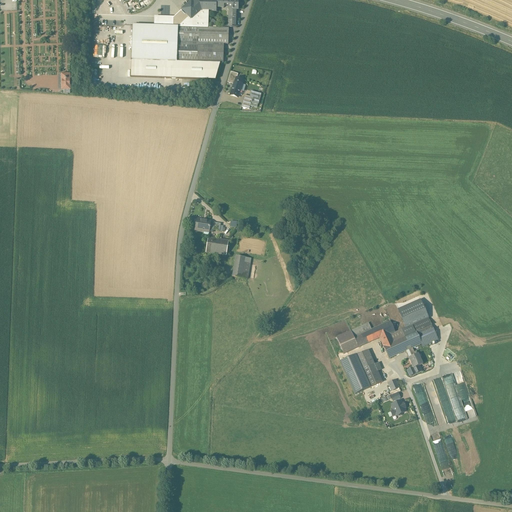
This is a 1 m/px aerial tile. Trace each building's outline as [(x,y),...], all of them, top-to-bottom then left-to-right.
[(197,0),(194,4),(191,1),(188,5),(186,3),(184,5),(186,7),(182,10),(189,18),(178,27),(193,28),(208,28),(209,11),(203,11),(203,0),(197,0)] [(228,0),(220,0),(203,0),(203,11),(209,11),(214,11),(216,11),(217,8),(218,8),(224,8),(224,5),(228,5),(228,0)] [(239,1),(228,0),(228,5),(228,10),(229,10),(238,11),(239,1)] [(238,11),(229,10),(228,27),(236,27),(236,14),(238,14),(238,11)] [(178,27),(133,26),(131,61),(177,63),(178,27)] [(193,28),(178,27),(177,63),(197,63),(192,43),(193,28)] [(208,28),(193,28),(192,43),(223,44),(228,44),(229,29),(208,28)] [(223,44),(192,43),(197,63),(220,64),(222,64),(223,44)] [(177,63),(131,61),(131,77),(215,80),(220,64),(197,63),(177,63)] [(238,74),(231,72),(227,83),(233,85),(236,78),(237,78),(238,74)] [(62,74),(58,75),(59,90),(65,90),(70,90),(70,74),(62,74)] [(233,85),(230,96),(238,98),(243,80),(237,78),(236,78),(233,85)] [(261,95),(252,92),(250,98),(253,99),(252,103),(258,105),(261,95)] [(250,98),(245,96),(242,107),(250,110),(252,103),(253,99),(250,98)] [(210,222),(197,220),(195,230),(208,232),(209,229),(210,223),(210,222)] [(220,224),(210,223),(209,229),(219,231),(220,224)] [(218,240),(208,238),(206,252),(219,254),(221,240),(222,236),(219,235),(218,240)] [(229,241),(221,240),(219,254),(227,255),(229,241)] [(245,258),(236,257),(233,277),(241,278),(245,258)] [(245,258),(241,278),(247,279),(251,259),(245,258)] [(420,302),(398,311),(406,328),(401,330),(402,331),(404,337),(416,332),(431,325),(420,302)] [(390,322),(375,328),(380,338),(383,347),(389,359),(408,350),(412,348),(421,344),(422,344),(416,332),(404,337),(402,331),(394,335),(393,333),(395,333),(390,322)] [(368,324),(351,332),(354,338),(371,330),(368,324)] [(431,325),(416,332),(422,344),(421,344),(423,347),(438,340),(431,325)] [(371,330),(354,338),(358,348),(380,338),(375,328),(371,330)] [(351,332),(337,338),(344,354),(358,348),(354,338),(351,332)] [(416,351),(414,352),(412,348),(408,350),(412,357),(409,358),(413,368),(407,371),(410,376),(421,371),(419,366),(422,365),(416,351)] [(379,363),(372,366),(365,352),(356,356),(365,377),(378,371),(382,370),(379,363)] [(354,395),(370,388),(365,377),(356,356),(340,363),(354,395)] [(378,371),(365,377),(370,388),(383,382),(378,371)] [(454,376),(444,378),(449,400),(461,397),(465,413),(472,411),(473,414),(471,415),(472,417),(474,417),(466,382),(460,384),(460,380),(454,381),(453,377),(454,377),(454,376)] [(396,381),(388,384),(392,391),(399,388),(396,381)] [(368,399),(370,403),(384,397),(382,393),(368,399)] [(400,401),(392,405),(394,411),(390,412),(392,417),(396,415),(396,416),(397,416),(399,416),(401,415),(401,414),(405,412),(404,409),(405,409),(403,404),(402,405),(400,401)]
